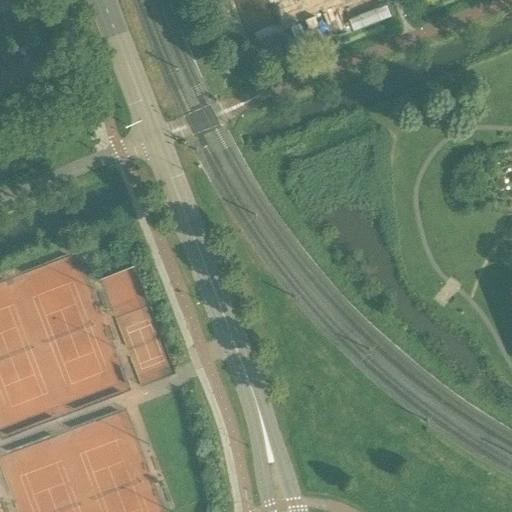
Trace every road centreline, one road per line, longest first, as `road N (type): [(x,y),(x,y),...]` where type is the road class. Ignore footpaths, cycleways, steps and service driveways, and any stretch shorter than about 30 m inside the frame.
road 1 (tertiary): [(283,511),(234,341),(154,138)]
road 2 (unclassified): [(154,138),(0,197)]
road 3 (tertiary): [(154,138),(102,0)]
